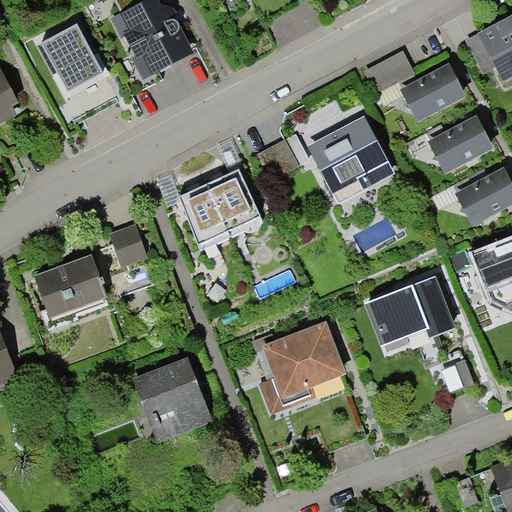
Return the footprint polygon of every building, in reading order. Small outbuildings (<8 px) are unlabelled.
[(112,0),(120,17),(113,20),(146,80),(199,51),(180,15),(163,7),(159,0),(155,0),(151,2),(149,0),(112,0)] [(511,17),(467,41),(486,76),(495,71),(505,90),(511,85),(511,17)] [(84,25),(44,46),(73,98),(112,78),(84,25)] [(403,54),(367,73),(381,98),(399,88),(422,129),(473,102),(452,62),(417,81),(403,54)] [(0,127),(4,126),(19,154),(44,141),(6,70),(0,72),(0,127)] [(480,115),(429,141),(427,137),(405,148),(414,164),(435,153),(448,179),(499,152),(480,115)] [(374,121),(310,149),(336,207),(400,179),(374,121)] [(289,145),(256,159),(269,189),(302,174),(289,145)] [(260,216),(239,169),(179,196),(198,244),(260,216)] [(454,188),(434,197),(440,210),(460,201),(473,228),(511,209),(511,179),(508,172),(458,196),(454,188)] [(139,227),(110,238),(120,266),(149,256),(139,227)] [(511,243),(477,255),(495,299),(509,307),(511,305),(511,243)] [(96,253),(35,276),(51,320),(113,297),(96,253)] [(441,275),(369,304),(389,356),(460,327),(441,275)] [(325,325),(267,349),(279,378),(259,386),(272,419),(320,399),(316,389),(347,377),(325,325)] [(0,333),(0,391),(20,384),(0,333)] [(194,359),(138,379),(161,445),(216,426),(194,359)] [(511,511),(511,459),(496,464),(500,477),(490,480),(499,509),(510,506),(511,511)]
